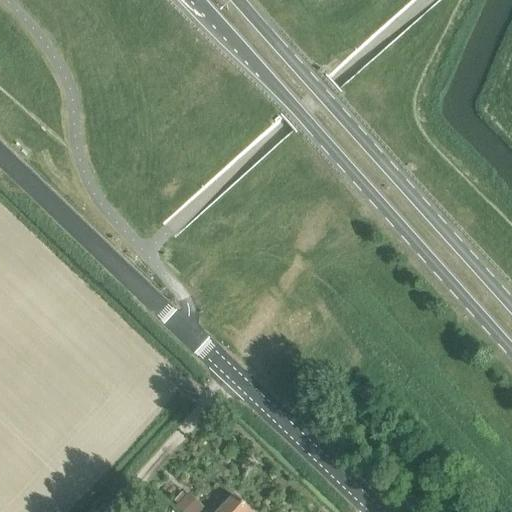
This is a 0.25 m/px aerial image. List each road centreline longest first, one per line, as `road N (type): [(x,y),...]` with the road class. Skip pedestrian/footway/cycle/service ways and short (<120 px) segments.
road 1 (unclassified): [(377,511),(0,155)]
road 2 (primary): [(189,0),(511,352)]
road 3 (primary): [(511,307),(237,0)]
road 4 (track): [(511,485),(340,294)]
